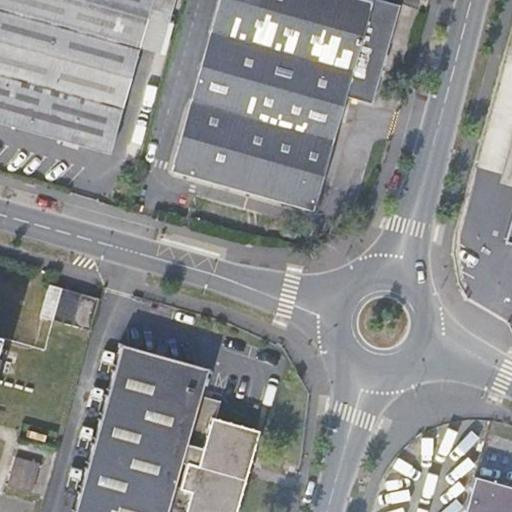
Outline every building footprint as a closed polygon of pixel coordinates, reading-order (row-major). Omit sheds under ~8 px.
[(0,0),(0,121),(110,152),(151,0),(0,0)] [(372,99),(397,4),(381,0),(220,0),(175,170),(315,209),(346,92),(372,99)] [(511,206),(501,244),(511,247),(511,206)] [(90,325),(98,293),(61,283),(52,314),(90,325)] [(118,347),(70,511),(228,511),(237,481),(236,480),(240,465),(242,465),(249,438),(212,427),(217,409),(192,400),(200,370),(118,347)] [(236,480),(237,481),(244,483),(249,467),(242,465),(240,465),(236,480)] [(511,511),(511,486),(469,475),(458,511),(511,511)]
